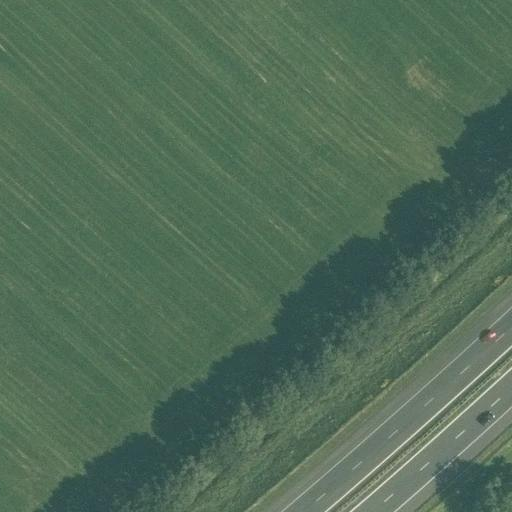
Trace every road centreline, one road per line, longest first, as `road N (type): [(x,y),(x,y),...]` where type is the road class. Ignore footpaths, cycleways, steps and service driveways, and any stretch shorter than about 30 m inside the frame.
road 1 (motorway): [(511,326),(303,511)]
road 2 (motorway): [(370,511),(511,389)]
